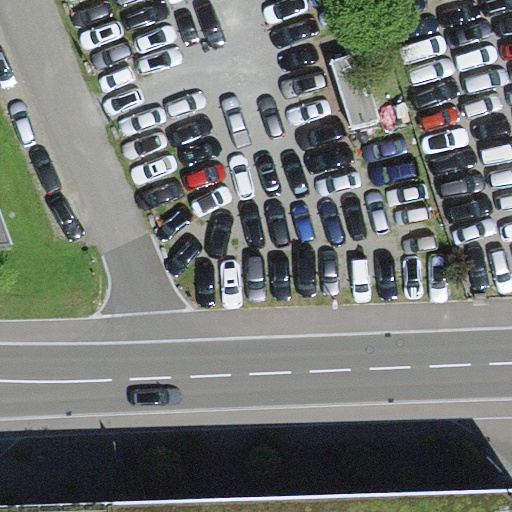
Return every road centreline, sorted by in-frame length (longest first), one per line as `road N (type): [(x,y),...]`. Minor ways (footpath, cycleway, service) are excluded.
road 1 (primary): [(511,361),(146,375)]
road 2 (residential): [(139,271),(34,0)]
road 3 (primary): [(146,375),(0,378)]
